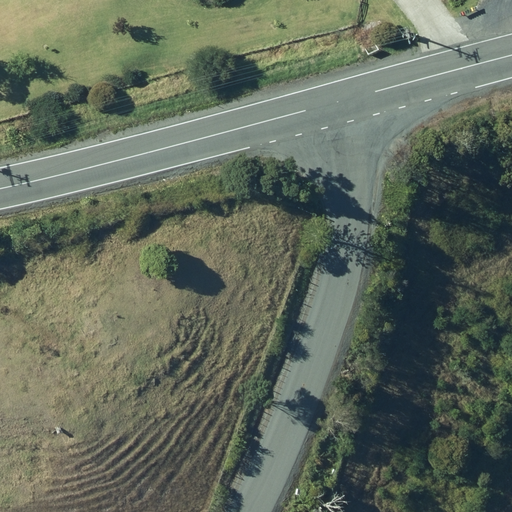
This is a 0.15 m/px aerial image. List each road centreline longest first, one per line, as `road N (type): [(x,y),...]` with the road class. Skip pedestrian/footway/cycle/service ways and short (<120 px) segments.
road 1 (residential): [(336,103),(353,196),(346,257),(248,511)]
road 2 (unclassified): [(0,187),(336,103)]
road 3 (unclassified): [(336,103),(511,56)]
